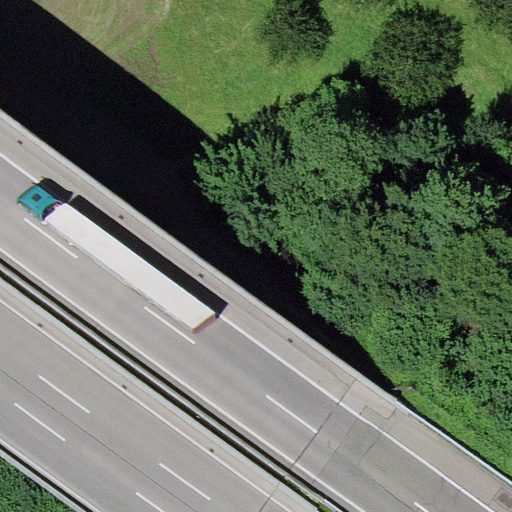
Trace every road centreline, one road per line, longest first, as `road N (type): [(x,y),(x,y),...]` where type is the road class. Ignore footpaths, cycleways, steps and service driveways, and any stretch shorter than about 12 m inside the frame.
road 1 (motorway): [(427,511),(0,198)]
road 2 (motorway): [(0,364),(205,511)]
